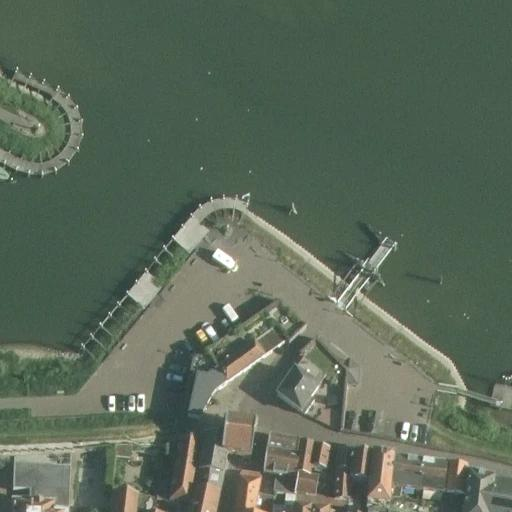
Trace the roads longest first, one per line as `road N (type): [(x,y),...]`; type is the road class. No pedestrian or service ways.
road 1 (unclassified): [(27,404),(76,402),(141,360),(221,269),(251,263),(273,270),(328,320)]
road 2 (residential): [(222,511),(250,393),(328,320)]
road 3 (unclassified): [(328,320),(394,376),(388,409)]
